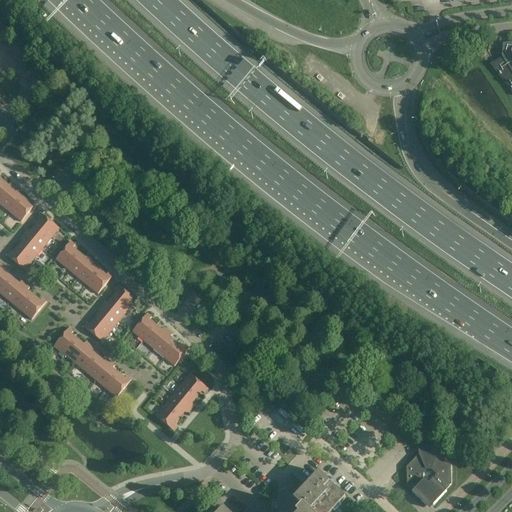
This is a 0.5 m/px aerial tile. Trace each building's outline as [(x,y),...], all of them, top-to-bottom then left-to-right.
[(503,45),(503,46),(502,57),(490,64),(511,93),(511,43),(504,44),(503,45)] [(3,181),(0,184),(0,205),(0,206),(15,187),(11,184),(9,187),(3,181)] [(15,187),(0,206),(10,215),(24,198),(18,193),(20,191),(15,187)] [(24,198),(10,215),(21,223),(36,205),(32,201),(30,204),(24,198)] [(35,227),(51,240),(60,230),(41,214),(37,219),(40,221),(35,227)] [(51,240),(35,227),(30,233),(27,231),(24,235),(42,251),(51,240)] [(42,251),(24,235),(20,240),(23,242),(18,248),(34,261),(42,251)] [(66,270),(80,254),(74,249),(76,246),(71,242),(56,261),(66,270)] [(34,261),(18,248),(13,254),(10,252),(7,256),(25,272),(34,261)] [(80,254),(66,270),(77,278),(92,260),(88,256),(86,259),(80,254)] [(92,260),(77,278),(87,287),(100,271),(94,266),(96,263),(92,260)] [(0,295),(14,279),(7,274),(9,272),(5,268),(0,274),(0,295)] [(100,271),(87,287),(97,296),(113,277),(108,273),(106,276),(100,271)] [(11,304),(26,285),(22,282),(20,284),(14,279),(0,295),(11,304)] [(21,312),(34,296),(28,291),(30,289),(26,285),(11,304),(21,312)] [(112,299),(128,312),(137,301),(118,286),(115,290),(117,292),(112,299)] [(34,296),(21,312),(32,321),(47,303),(42,299),(40,301),(34,296)] [(101,307),(120,322),(128,312),(112,299),(107,305),(105,303),(101,307)] [(95,319),(111,333),(120,322),(101,307),(98,311),(100,313),(95,319)] [(143,342),(156,326),(150,321),(152,318),(147,314),(132,333),(143,342)] [(111,333),(95,319),(90,325),(88,323),(84,328),(102,343),(111,333)] [(156,326),(143,342),(153,350),(169,332),(164,328),(162,331),(156,326)] [(64,356),(78,340),(72,335),(74,333),(69,329),(54,347),(64,356)] [(169,332),(153,350),(164,359),(177,343),(171,338),(173,335),(169,332)] [(78,340),(64,356),(75,365),(90,346),(86,343),(84,345),(78,340)] [(177,343),(164,359),(174,368),(190,349),(185,346),(183,348),(177,343)] [(90,346),(75,365),(85,373),(98,357),(92,352),(94,350),(90,346)] [(98,357),(85,373),(96,382),(111,363),(107,360),(105,362),(98,357)] [(111,363),(96,382),(106,390),(119,374),(113,369),(115,367),(111,363)] [(119,374),(106,390),(117,399),(132,380),(128,377),(125,380),(119,374)] [(181,385),(197,399),(202,392),(205,395),(208,390),(190,375),(181,385)] [(197,399),(181,385),(172,396),(191,411),(194,407),(192,405),(197,399)] [(191,411),(172,396),(164,406),(180,419),(185,413),(187,415),(191,411)] [(180,419),(164,406),(155,417),(174,432),(177,428),(175,426),(180,419)] [(281,409),(278,413),(286,421),(290,417),(281,409)] [(275,413),(272,416),(281,425),(284,421),(275,413)] [(295,422),(292,426),(301,434),(304,431),(295,422)] [(445,491),(451,485),(450,467),(437,455),(437,451),(419,451),(419,455),(407,468),(407,486),(414,492),(413,494),(430,510),(446,493),(445,491)] [(225,511),(223,510),(220,511),(332,511),(345,499),(319,474),(294,500),(303,510),(301,511),(225,511)]
